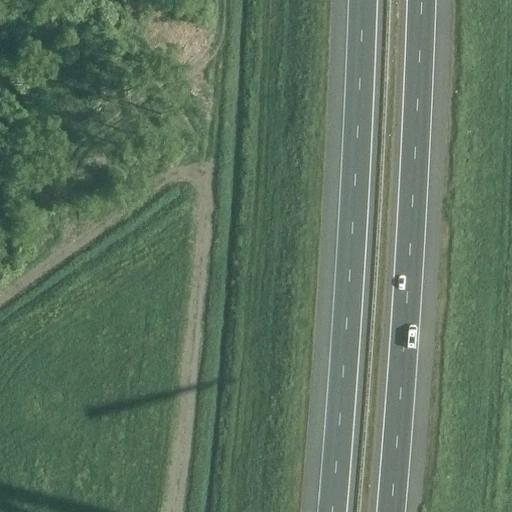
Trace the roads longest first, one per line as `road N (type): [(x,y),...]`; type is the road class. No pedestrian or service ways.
road 1 (motorway): [(399,511),(429,0)]
road 2 (motorway): [(360,0),(331,511)]
